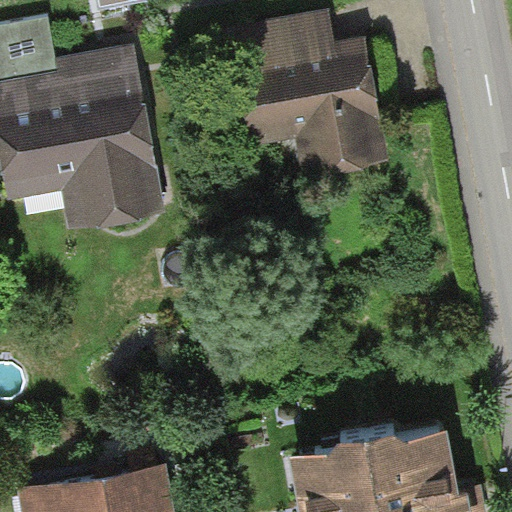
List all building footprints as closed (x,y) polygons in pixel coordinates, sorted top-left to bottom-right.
[(323,0),(228,20),(237,62),(338,41),(336,29),(329,0),(323,0)] [(48,7),(0,15),(0,68),(58,57),(55,39),(48,7)] [(365,23),(336,29),(338,41),(237,62),(251,135),(295,126),(303,164),(390,147),(365,23)] [(73,35),(55,39),(58,57),(0,68),(0,139),(9,187),(62,177),(69,213),(165,196),(135,31),(74,42),(73,35)] [(447,404),(290,432),(304,511),(472,511),(477,511),(473,492),(469,468),(459,470),(447,404)] [(177,511),(166,450),(102,462),(19,477),(25,511),(177,511)]
